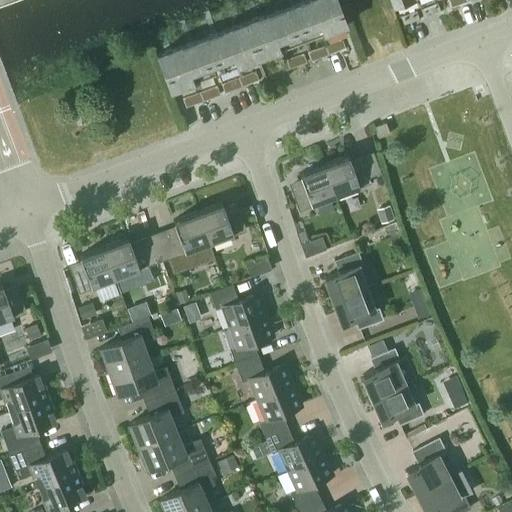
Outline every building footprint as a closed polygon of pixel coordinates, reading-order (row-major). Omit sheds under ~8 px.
[(304,0),(303,1),(315,34),(323,32),(323,33),(330,30),(318,0),(304,0)] [(336,0),(318,0),(330,30),(345,25),(336,0)] [(303,1),(288,6),(301,40),(315,34),(303,1)] [(438,3),(422,9),(425,17),(442,11),(438,3)] [(301,40),(288,6),(274,12),(286,45),(301,40)] [(418,10),(402,16),(405,25),(421,19),(418,10)] [(265,13),(259,16),(272,52),(279,49),(278,48),(286,45),(274,12),(266,15),(265,13)] [(259,16),(244,21),(258,57),(272,52),(259,16)] [(244,21),(230,27),(243,63),(258,57),(244,21)] [(243,63),(230,27),(223,29),(224,30),(216,33),(228,67),(236,64),(237,65),(243,63)] [(216,33),(201,39),(214,72),(228,67),(216,33)] [(214,72),(201,39),(187,44),(199,78),(214,72)] [(330,43),(334,52),(345,48),(342,39),(330,43)] [(334,52),(330,43),(319,47),(322,57),(334,52)] [(179,46),(172,48),(185,84),(192,82),(192,80),(199,78),(187,44),(179,47),(179,46)] [(322,57),(319,47),(307,52),(311,61),(322,57)] [(185,84),(172,48),(157,54),(170,90),(185,84)] [(292,57),(295,67),(307,62),(303,53),(292,57)] [(295,67),(292,57),(280,62),(284,71),(295,67)] [(284,71),(280,62),(269,66),(272,75),(284,71)] [(244,75),(247,85),(259,80),(255,71),(244,75)] [(247,85),(244,75),(232,79),(236,89),(247,85)] [(236,89),(232,79),(221,84),(224,93),(236,89)] [(205,90),(208,99),(220,95),(216,85),(205,90)] [(208,99),(205,90),(193,94),(197,103),(208,99)] [(197,103),(193,94),(182,98),(185,107),(197,103)] [(386,122),(374,126),(378,137),(390,133),(386,122)] [(348,155),(323,164),(335,196),(371,183),(362,159),(351,163),(348,155)] [(300,209),(335,196),(323,164),(299,173),(302,181),(291,185),(300,209)] [(221,202),(197,211),(209,243),(245,230),(236,206),(224,210),(221,202)] [(377,208),(381,223),(393,219),(389,204),(377,208)] [(175,273),(215,259),(209,243),(197,211),(173,220),(176,228),(153,236),(162,260),(169,258),(175,273)] [(389,239),(400,234),(396,224),(384,229),(389,239)] [(296,232),(299,240),(307,237),(304,229),(296,232)] [(314,252),(334,245),(330,232),(309,240),(314,252)] [(128,237),(103,246),(115,278),(162,260),(153,236),(131,245),(128,237)] [(115,278),(103,246),(79,255),(82,263),(71,267),(80,291),(115,278)] [(257,274),(280,264),(274,251),(251,261),(257,274)] [(331,300),(366,287),(358,265),(362,263),(358,251),(334,260),(338,271),(323,277),(331,300)] [(220,306),(228,327),(266,314),(258,293),(238,300),(232,283),(208,292),(214,308),(220,306)] [(2,284),(0,284),(0,320),(25,312),(16,288),(4,292),(2,284)] [(331,300),(340,322),(355,317),(359,328),(383,319),(378,307),(374,309),(366,287),(331,300)] [(179,303),(190,299),(185,288),(175,292),(179,303)] [(194,318),(207,315),(203,299),(190,302),(194,318)] [(91,302),(78,307),(82,319),(96,314),(91,302)] [(425,303),(411,308),(415,320),(430,314),(425,303)] [(176,307),(163,313),(168,324),(181,319),(176,307)] [(229,349),(235,365),(259,357),(253,342),(273,334),(266,314),(228,327),(235,347),(229,349)] [(100,347),(108,370),(147,357),(141,342),(155,337),(147,315),(121,325),(126,337),(100,347)] [(25,327),(29,339),(40,335),(36,323),(25,327)] [(372,357),(387,350),(382,339),(367,345),(372,357)] [(371,397),(404,383),(395,361),(399,359),(394,347),(372,357),(371,357),(376,369),(361,375),(371,397)] [(3,349),(0,350),(0,367),(9,365),(3,349)] [(152,371),(147,357),(108,370),(117,394),(143,384),(147,395),(173,386),(165,366),(152,371)] [(264,372),(259,357),(235,365),(241,381),(247,378),(256,399),(293,384),(285,363),(264,372)] [(0,397),(3,397),(9,411),(47,397),(39,374),(12,383),(8,373),(0,375),(0,397)] [(371,397),(380,419),(395,413),(400,424),(423,414),(418,402),(414,404),(404,383),(371,397)] [(258,422),(264,437),(287,427),(281,413),(301,404),(293,384),(256,399),(264,420),(258,422)] [(462,389),(449,395),(454,407),(467,401),(462,389)] [(128,423),(137,446),(175,431),(169,417),(183,411),(175,392),(149,402),(154,412),(128,423)] [(56,421),(47,397),(9,411),(14,426),(0,430),(8,450),(33,441),(29,430),(56,421)] [(277,450),(286,470),(323,453),(314,433),(294,442),(287,427),(264,437),(271,452),(277,450)] [(181,445),(175,431),(137,446),(147,469),(173,459),(177,470),(207,458),(199,438),(181,445)] [(415,492),(448,475),(437,454),(445,450),(438,437),(412,450),(419,463),(405,471),(415,492)] [(32,473),(38,487),(76,472),(66,448),(40,459),(36,449),(11,459),(19,478),(32,473)] [(332,473),(323,453),(286,470),(296,490),(290,493),(297,508),(319,497),(312,482),(332,473)] [(233,454),(217,461),(222,472),(238,466),(233,454)] [(159,498),(165,511),(189,511),(207,504),(200,490),(213,484),(210,476),(214,474),(209,462),(179,475),(185,487),(159,498)] [(415,492),(425,511),(429,511),(441,506),(443,511),(456,511),(469,506),(463,494),(471,490),(460,469),(448,475),(415,492)] [(85,495),(76,472),(38,487),(47,510),(41,511),(62,511),(59,505),(85,495)] [(351,511),(346,501),(326,511),(319,497),(297,508),(298,511),(351,511)] [(511,511),(511,500),(498,508),(499,511),(511,511)]
